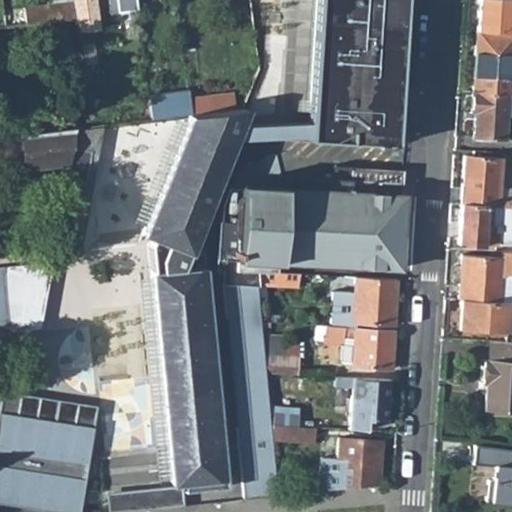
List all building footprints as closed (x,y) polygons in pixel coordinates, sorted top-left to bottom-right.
[(89,15),(87,0),(71,0),(71,1),(74,17),(89,15)] [(314,0),(307,129),(306,141),(306,146),(381,151),(381,156),(386,156),(387,152),(401,152),(404,101),(405,93),(410,0),(314,0)] [(26,24),(74,18),(74,17),(71,1),(24,7),(26,24)] [(511,93),(511,75),(510,76),(511,32),(473,30),(470,90),(511,93)] [(511,93),(470,90),(469,113),(474,113),(472,139),(504,140),(505,116),(511,116),(511,93)] [(150,119),(151,119),(188,114),(190,114),(188,100),(187,91),(148,95),(150,119)] [(190,114),(191,114),(235,109),(234,95),(188,100),(190,114)] [(171,480),(211,475),(191,268),(203,267),(201,249),(192,249),(194,243),(191,242),(233,135),(238,124),(244,107),(235,109),(191,114),(190,114),(188,114),(142,233),(148,236),(161,241),(163,269),(152,270),(171,480)] [(233,135),(306,141),(307,129),(238,124),(233,135)] [(72,130),(70,145),(95,150),(99,126),(72,130)] [(19,136),(23,170),(66,166),(70,145),(72,130),(19,136)] [(66,166),(54,236),(79,240),(95,150),(70,145),(66,166)] [(501,157),(463,154),(460,203),(511,206),(511,197),(499,196),(501,157)] [(213,255),(215,255),(214,268),(218,269),(217,282),(256,284),(254,270),(273,271),(273,260),(395,267),(401,171),(349,166),(347,191),(222,183),(216,201),(213,255)] [(511,206),(460,203),(457,242),(497,245),(499,218),(511,218),(511,206)] [(79,240),(54,236),(51,251),(76,256),(79,240)] [(148,236),(152,270),(163,269),(161,241),(148,236)] [(511,251),(499,251),(498,257),(460,254),(457,299),(459,299),(496,302),(498,274),(511,275),(511,251)] [(0,266),(0,332),(39,329),(51,262),(0,266)] [(225,474),(203,267),(191,268),(211,475),(225,474)] [(256,290),(263,290),(263,284),(297,286),(298,273),(273,271),(254,270),(256,284),(256,290)] [(508,303),(511,302),(511,275),(498,274),(496,302),(508,303)] [(343,320),(351,320),(354,277),(346,276),(343,320)] [(354,277),(351,320),(351,321),(392,324),(394,279),(354,277)] [(256,291),(234,293),(242,373),(264,370),(260,322),(256,291)] [(459,299),(457,330),(505,332),(508,303),(496,302),(459,299)] [(264,370),(265,371),(300,374),(300,346),(288,343),(287,339),(273,336),(273,323),(260,322),(264,370)] [(342,344),(343,336),(353,337),(352,362),(352,365),(389,368),(391,330),(324,326),(322,343),(342,344)] [(353,337),(343,336),(342,344),(341,361),(352,362),(353,337)] [(511,410),(511,342),(489,341),(487,362),(484,361),(483,384),(486,383),(484,409),(511,410)] [(349,399),(365,400),(364,415),(364,421),(387,422),(389,379),(333,376),(333,385),(350,386),(349,399)] [(276,480),(272,440),(270,424),(267,390),(266,381),(244,383),(252,481),(276,480)] [(0,503),(52,511),(77,511),(91,427),(0,412),(0,395),(1,391),(0,390),(0,503)] [(270,424),(302,426),(314,427),(314,413),(292,412),(292,408),(280,407),(279,390),(267,390),(270,424)] [(1,391),(0,395),(0,412),(91,427),(95,406),(1,391)] [(364,415),(365,400),(349,399),(347,413),(364,415)] [(272,440),(301,441),(302,426),(270,424),(272,440)] [(380,441),(338,438),(337,457),(336,476),(319,475),(319,490),(377,484),(380,441)] [(511,448),(506,449),(503,472),(511,472),(511,448)] [(337,457),(320,458),(319,475),(336,476),(337,457)] [(277,494),(276,480),(252,481),(243,482),(244,497),(277,494)]
